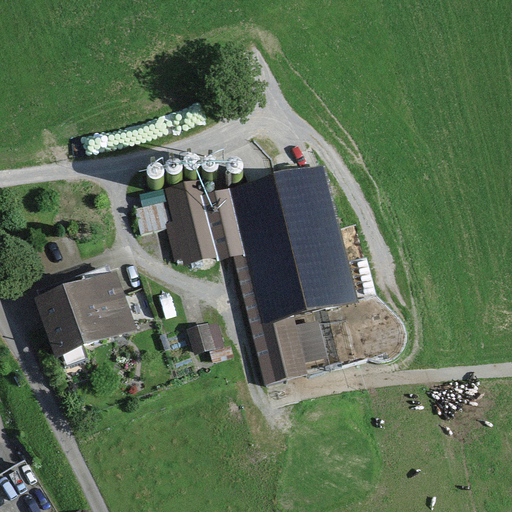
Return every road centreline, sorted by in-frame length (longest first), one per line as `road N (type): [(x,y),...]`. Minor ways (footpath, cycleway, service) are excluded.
road 1 (track): [(104,167),(117,243),(141,269),(213,286),(254,396),(275,403),(346,381),(511,367)]
road 2 (track): [(0,183),(104,167),(282,110),(322,156)]
road 3 (unclassified): [(0,308),(101,511)]
